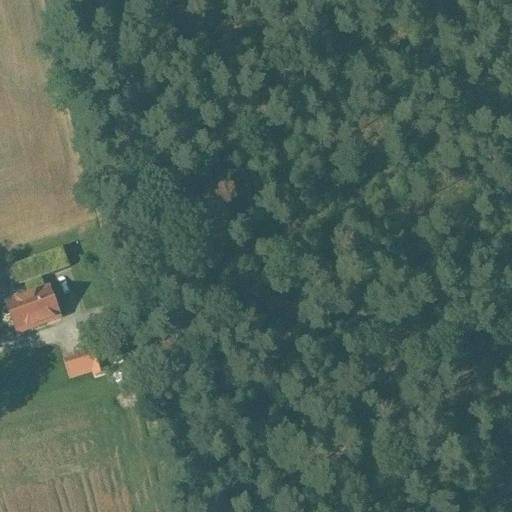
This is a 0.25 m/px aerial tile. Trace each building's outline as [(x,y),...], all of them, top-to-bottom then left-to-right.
[(69,268),(63,249),(3,272),(9,289),(69,268)] [(49,289),(16,301),(14,306),(18,315),(21,318),(26,331),(60,319),(49,289)] [(21,318),(18,315),(14,306),(16,301),(6,305),(17,334),(26,331),(21,318)] [(111,321),(90,326),(93,338),(114,333),(111,321)] [(100,350),(87,354),(93,370),(95,378),(107,374),(100,350)] [(87,355),(66,362),(71,377),(93,370),(87,355)]
